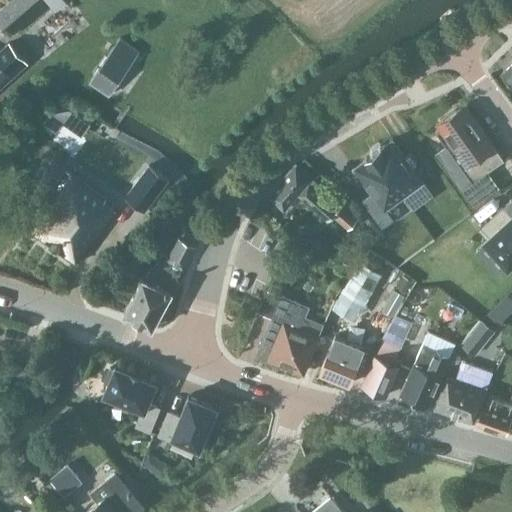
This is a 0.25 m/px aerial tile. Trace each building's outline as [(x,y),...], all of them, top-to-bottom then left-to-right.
[(0,22),(11,36),(31,18),(51,0),(52,0),(56,3),(59,0),(8,0),(0,7),(0,22)] [(119,38),(89,84),(108,97),(139,51),(119,38)] [(0,87),(23,66),(9,50),(3,55),(0,51),(0,87)] [(511,62),(499,75),(511,86),(511,62)] [(437,135),(436,135),(452,157),(441,165),(473,208),(494,193),(485,182),(481,177),(503,161),(462,107),(436,126),(441,132),(437,135)] [(378,150),(372,153),(403,196),(422,181),(392,140),(393,140),(392,139),(390,140),(391,140),(379,149),(379,148),(377,149),(378,150)] [(35,161),(47,171),(62,152),(50,142),(35,161)] [(354,166),(352,167),(353,169),(354,169),(372,193),(363,199),(382,226),(392,218),(385,209),(403,196),(372,153),(367,157),(365,158),(366,158),(354,167),(354,166)] [(266,196),(266,197),(283,212),(298,197),(327,222),(332,217),(347,230),(358,218),(296,162),(266,196)] [(148,165),(124,198),(144,212),(167,179),(148,165)] [(76,264),(117,211),(104,201),(107,198),(65,169),(23,226),(76,264)] [(511,216),(511,217),(503,207),(481,227),(490,236),(485,240),(508,264),(511,262),(511,263),(511,216)] [(171,291),(169,290),(180,268),(182,270),(194,247),(195,246),(179,236),(168,255),(161,252),(154,267),(150,265),(143,277),(142,276),(123,314),(152,329),(171,291)] [(352,267),(343,286),(355,292),(364,273),(352,267)] [(403,275),(397,284),(407,290),(412,281),(403,275)] [(319,335),(318,335),(299,328),(308,306),(281,295),(256,355),(286,366),(287,364),(304,370),(319,335)] [(322,324),(339,332),(350,308),(334,300),(322,324)] [(406,329),(412,310),(396,305),(391,325),(406,329)] [(430,319),(425,333),(455,343),(459,329),(430,319)] [(482,320),(461,345),(474,356),(494,330),(482,320)] [(319,374),(348,386),(363,348),(334,337),(329,348),(319,374)] [(387,396),(401,365),(400,365),(402,360),(395,357),(401,345),(382,337),(360,385),(387,396)] [(426,407),(449,356),(422,344),(398,394),(426,407)] [(104,391),(103,393),(105,394),(105,393),(142,409),(136,425),(149,430),(159,407),(147,402),(155,384),(156,382),(154,381),(142,376),(140,375),(131,372),(131,371),(129,371),(117,366),(115,365),(114,367),(113,369),(110,367),(104,381),(108,382),(104,391)] [(472,423),(486,391),(448,376),(433,409),(472,423)] [(511,392),(509,401),(489,393),(485,404),(483,403),(474,424),(502,434),(505,435),(511,417),(511,392)] [(168,411),(158,434),(171,440),(173,437),(198,447),(199,448),(200,446),(204,435),(208,437),(215,420),(211,419),(215,408),(216,408),(216,407),(215,406),(200,400),(198,399),(198,400),(189,396),(190,396),(188,395),(187,397),(188,397),(180,416),(168,411)] [(68,463),(50,477),(64,495),(82,481),(68,463)] [(135,511),(142,507),(115,472),(91,492),(97,501),(85,511),(135,511)] [(343,511),(330,496),(310,511),(343,511)]
